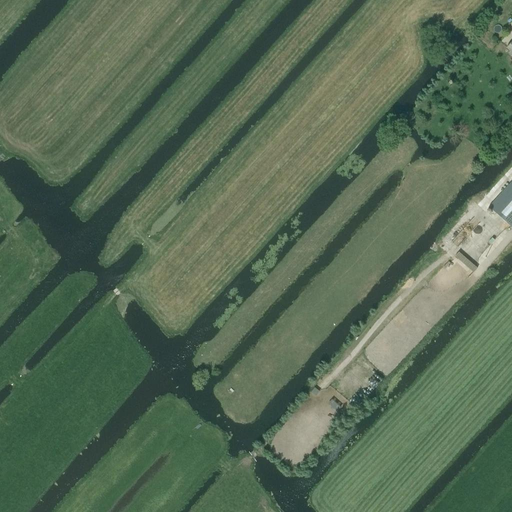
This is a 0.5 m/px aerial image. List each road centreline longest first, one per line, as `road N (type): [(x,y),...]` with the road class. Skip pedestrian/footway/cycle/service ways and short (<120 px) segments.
road 1 (track): [(122,287),(383,0)]
road 2 (track): [(3,158),(144,0)]
road 3 (track): [(122,287),(26,390),(14,377),(0,380)]
